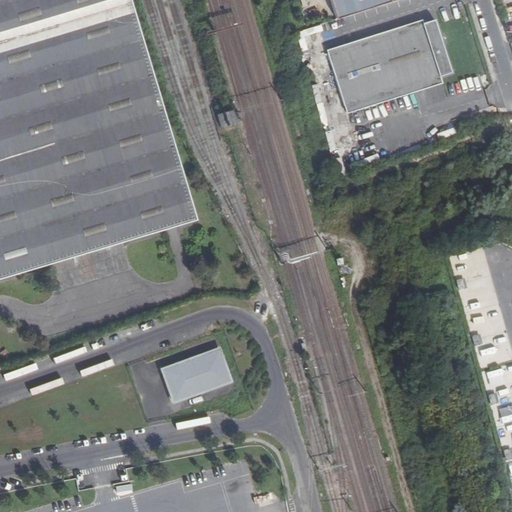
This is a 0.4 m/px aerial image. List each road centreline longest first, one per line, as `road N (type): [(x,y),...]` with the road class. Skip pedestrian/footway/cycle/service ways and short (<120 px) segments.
road 1 (unclassified): [(283,419),(265,344),(254,325),(233,315),(211,315),(0,389)]
road 2 (unclassified): [(0,473),(283,419)]
